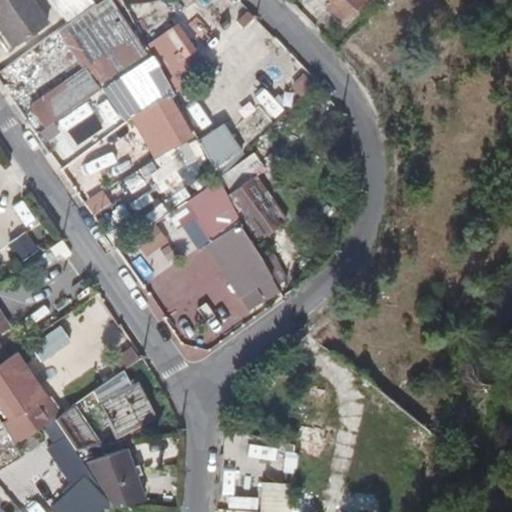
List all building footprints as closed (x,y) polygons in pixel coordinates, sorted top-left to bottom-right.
[(28,0),(0,0),(0,31),(12,49),(45,24),(28,0)] [(328,0),(346,19),(364,0),(328,0)] [(415,6),(409,0),(388,0),(365,23),(381,40),(415,6)] [(455,18),(459,15),(473,4),(470,0),(455,0),(448,5),(455,18)] [(142,56),(113,13),(87,31),(115,74),(142,56)] [(174,26),(148,45),(166,73),(194,54),(174,26)] [(367,60),(375,73),(398,57),(389,45),(367,60)] [(146,60),(118,79),(137,108),(166,89),(146,60)] [(44,111),(52,123),(75,108),(67,95),(44,111)] [(168,96),(146,108),(168,147),(189,135),(168,96)] [(238,209),(234,213),(256,243),(286,223),(254,178),(267,169),(255,152),(222,177),(232,192),(228,194),(238,209)] [(266,295),(275,290),(272,285),(231,228),(213,240),(237,275),(239,273),(247,286),(255,281),(266,295)] [(259,261),(272,285),(284,280),(270,255),(259,261)] [(27,401),(0,362),(0,400),(10,414),(27,401)] [(127,387),(120,373),(92,392),(114,435),(150,417),(134,383),(127,387)] [(321,447),(331,392),(306,388),(296,441),(321,447)] [(89,447),(116,443),(110,433),(94,440),(73,405),(53,418),(74,449),(89,447)] [(0,470),(21,458),(13,445),(0,422),(0,470)] [(90,454),(89,447),(74,449),(79,456),(90,454)] [(124,447),(87,458),(110,504),(121,504),(141,497),(124,447)] [(94,511),(99,507),(87,493),(68,511),(94,511)]
